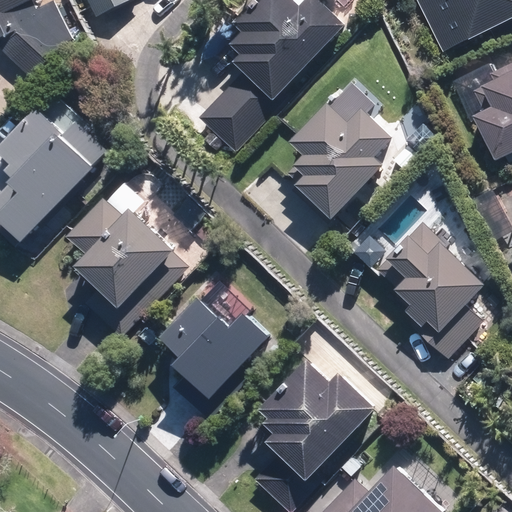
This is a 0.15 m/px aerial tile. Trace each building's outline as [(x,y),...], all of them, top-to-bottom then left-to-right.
[(72,42),(49,20),(40,1),(42,0),(0,0),(0,29),(9,49),(38,77),(72,42)] [(97,0),(105,16),(141,0),(97,0)] [(245,152),(367,26),(339,0),(327,0),(320,8),(312,0),(276,0),(253,24),(261,32),(249,45),(259,55),(252,63),(257,67),(210,117),(245,152)] [(511,0),(428,0),(454,54),(511,27),(511,0)] [(511,68),(502,73),(505,80),(485,90),(497,115),(494,117),(511,155),(511,68)] [(371,124),(351,104),(311,143),(323,155),(315,164),(312,161),(300,172),(309,181),(301,190),(336,224),(345,215),(349,219),(404,166),(396,158),(416,139),(386,109),(371,124)] [(78,135),(50,107),(8,150),(22,164),(18,170),(25,177),(0,202),(0,220),(25,243),(33,234),(41,242),(114,168),(79,134),(78,135)] [(231,143),(218,131),(207,143),(220,155),(231,143)] [(429,158),(417,146),(403,160),(414,172),(429,158)] [(262,179),(248,193),(272,217),(286,203),(262,179)] [(204,218),(212,209),(194,193),(175,215),(208,245),(219,232),(204,218)] [(140,220),(116,197),(79,236),(102,259),(96,266),(94,263),(88,269),(102,284),(107,279),(113,284),(94,303),(129,337),(196,266),(187,258),(194,250),(150,209),(140,220)] [(457,245),(433,222),(388,269),(426,306),(422,311),(438,327),(431,334),(457,359),(494,321),(481,309),(504,285),(459,242),(457,245)] [(240,321),(218,299),(180,337),(203,360),(197,365),(203,370),(186,388),(220,419),(262,374),(257,370),(288,336),(266,315),(254,328),(243,318),(240,321)] [(351,383),(327,361),(279,409),(288,419),(283,424),(294,434),(286,444),(292,450),(264,480),(297,511),(299,511),(331,478),(330,477),(394,408),(358,375),(351,383)] [(461,511),(414,467),(386,497),(367,478),(334,511),(461,511)]
